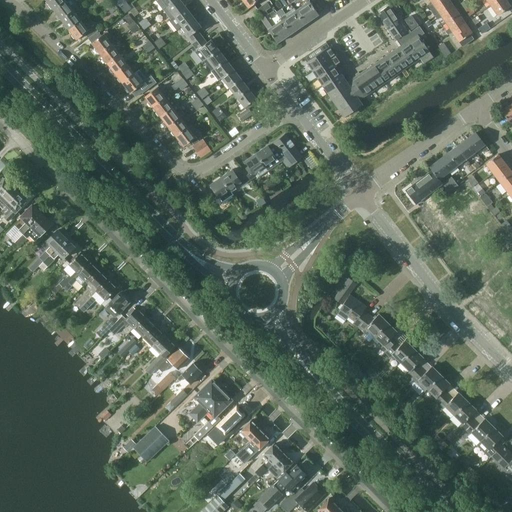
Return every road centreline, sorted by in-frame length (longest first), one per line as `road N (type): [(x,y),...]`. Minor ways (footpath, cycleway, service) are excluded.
road 1 (residential): [(390,511),(0,124)]
road 2 (unclassified): [(292,107),(202,169),(181,170),(8,0)]
road 3 (tertiary): [(191,255),(0,65)]
road 4 (unclassified): [(511,372),(439,298),(359,194)]
road 5 (tertiary): [(305,368),(448,511)]
road 6 (unclassified): [(359,194),(476,107)]
road 7 (unclassified): [(264,70),(369,0)]
